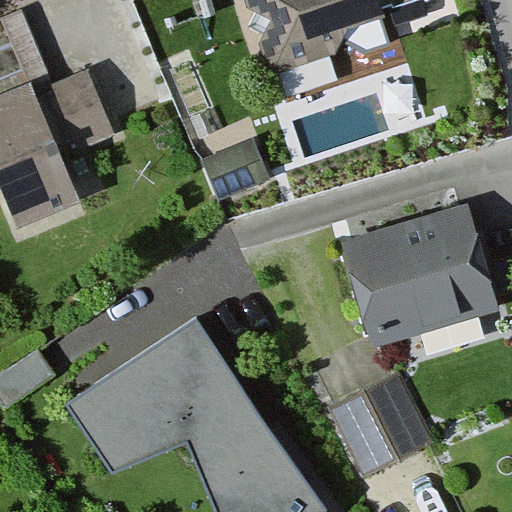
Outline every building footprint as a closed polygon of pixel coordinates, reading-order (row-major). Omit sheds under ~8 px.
[(243,0),(267,75),(342,52),(335,30),(376,17),(373,10),(370,0),(243,0)] [(370,0),(373,10),(405,0),(370,0)] [(26,87),(0,97),(0,194),(13,225),(73,200),(26,87)] [(495,311),(466,209),(345,244),(375,346),(495,311)] [(325,511),(327,511),(194,313),(61,405),(111,476),(188,443),(214,511),(325,511)] [(393,376),(326,410),(361,480),(429,446),(393,376)] [(329,461),(308,472),(320,494),(341,483),(329,461)]
